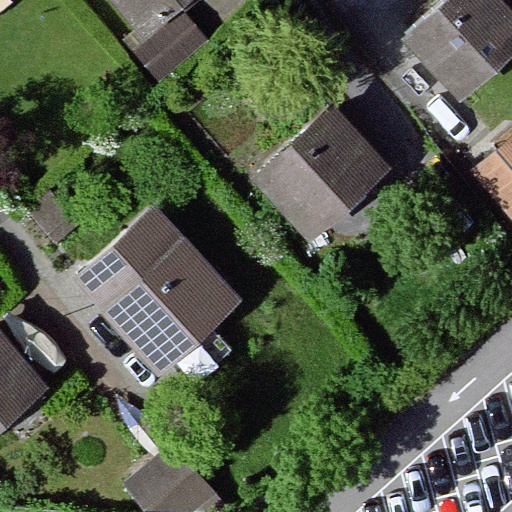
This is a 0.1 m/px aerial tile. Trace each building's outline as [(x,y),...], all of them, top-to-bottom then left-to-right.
[(169,0),(122,0),(142,23),(169,0)] [(511,7),(505,0),(446,0),(406,37),(459,96),(511,48),(511,7)] [(184,7),(136,45),(144,55),(159,75),(208,36),(184,7)] [(392,173),(331,106),(248,181),(309,248),(392,173)] [(511,138),(474,171),(511,214),(511,138)] [(52,192),(32,209),(51,231),(71,214),(52,192)] [(78,260),(72,266),(160,362),(216,311),(241,288),(153,192),(78,260)] [(0,321),(0,412),(45,375),(0,321)] [(150,457),(125,476),(147,503),(223,510),(229,504),(198,467),(174,438),(150,457)]
